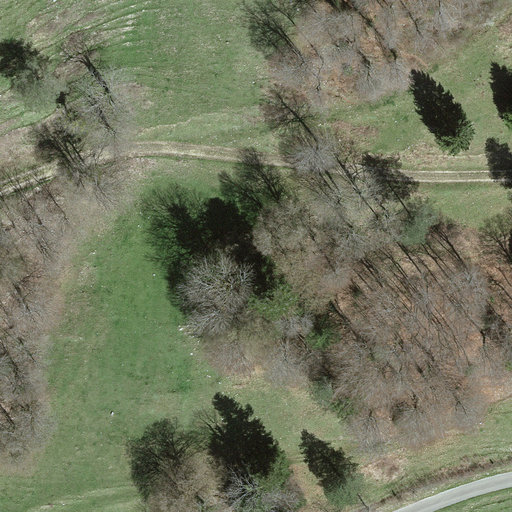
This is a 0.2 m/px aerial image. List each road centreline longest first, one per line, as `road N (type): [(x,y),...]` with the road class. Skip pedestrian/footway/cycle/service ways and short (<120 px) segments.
road 1 (track): [(511,3),(378,100),(184,147),(120,150),(0,188)]
road 2 (track): [(184,147),(334,169),(511,178)]
